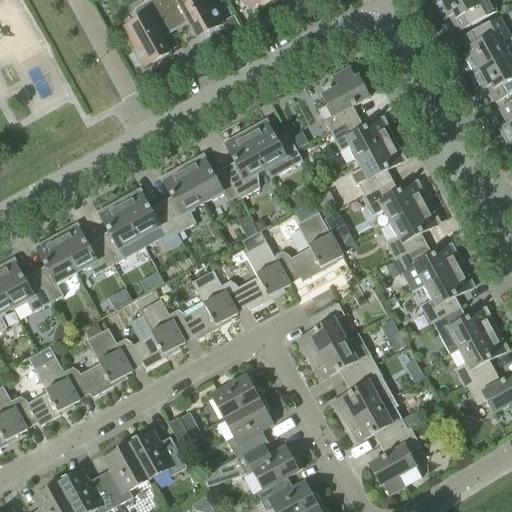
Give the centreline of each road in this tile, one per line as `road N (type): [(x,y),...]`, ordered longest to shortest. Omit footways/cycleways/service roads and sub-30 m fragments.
road 1 (residential): [(365,511),(265,338),(0,486)]
road 2 (residential): [(156,137),(351,27),(372,25)]
road 3 (residential): [(490,215),(391,34),(372,25)]
road 4 (residential): [(0,222),(156,137)]
road 5 (residential): [(156,137),(81,0)]
